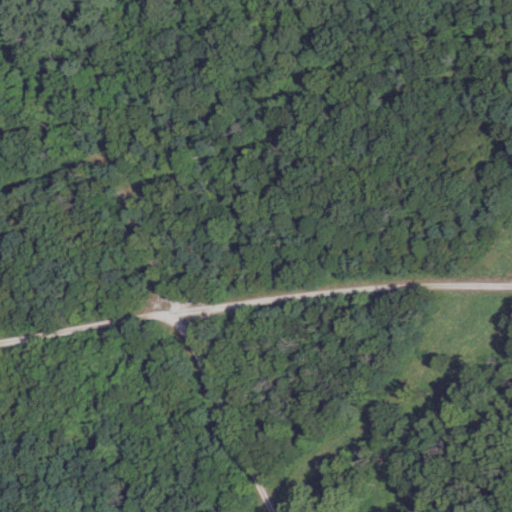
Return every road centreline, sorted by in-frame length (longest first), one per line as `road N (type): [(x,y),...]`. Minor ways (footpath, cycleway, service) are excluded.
road 1 (track): [(0,191),(480,12)]
road 2 (track): [(511,52),(119,193)]
